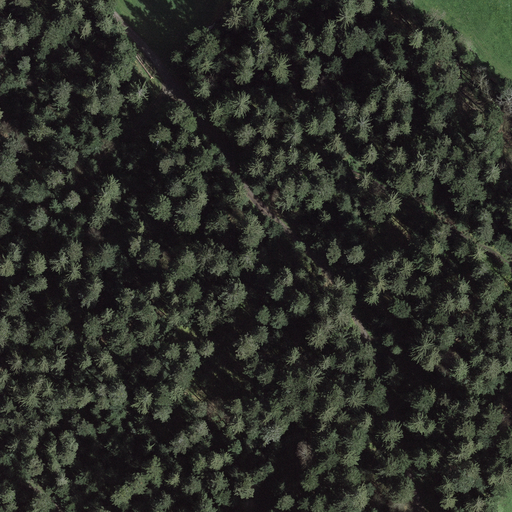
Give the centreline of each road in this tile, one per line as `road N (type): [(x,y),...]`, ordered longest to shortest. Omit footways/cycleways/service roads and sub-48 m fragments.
road 1 (track): [(421,511),(378,371),(342,290),(252,196),(106,0)]
road 2 (track): [(216,145),(301,157),(367,179),(511,266)]
road 3 (track): [(173,87),(79,187),(0,223)]
